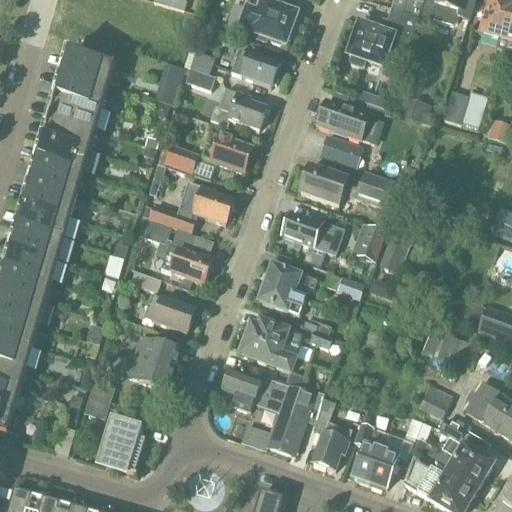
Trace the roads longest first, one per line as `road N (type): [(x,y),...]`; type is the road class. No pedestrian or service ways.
road 1 (residential): [(181,442),(337,0)]
road 2 (residential): [(0,460),(157,506),(181,442)]
road 3 (residential): [(384,511),(181,442)]
road 4 (residential): [(0,168),(48,0)]
